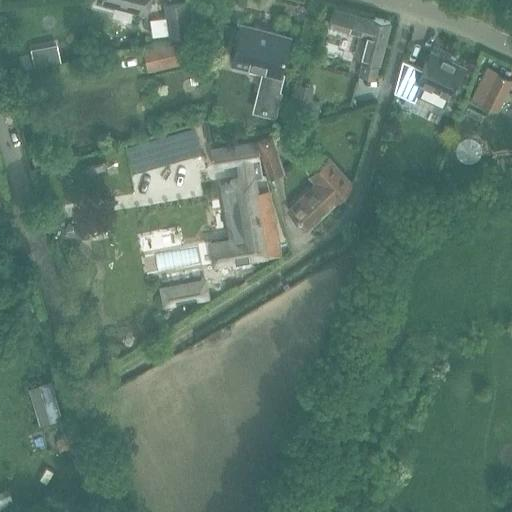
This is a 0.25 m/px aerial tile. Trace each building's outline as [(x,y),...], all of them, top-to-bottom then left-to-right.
[(102,0),(101,2),(145,14),(148,0),(102,0)] [(165,4),(170,36),(189,33),(185,1),(165,4)] [(364,15),(364,18),(333,9),(328,26),(359,35),(353,58),(362,61),(358,76),(374,80),(389,22),(364,15)] [(236,45),(232,61),(262,68),(258,85),(280,91),(284,72),(280,71),(284,57),(289,37),(240,25),(236,45)] [(192,63),(188,41),(142,50),(147,72),(192,63)] [(431,51),(430,53),(422,70),(402,61),(394,92),(414,101),(422,83),(450,96),(464,66),(431,51)] [(511,77),(488,66),(472,99),(497,112),(511,81),(511,77)] [(119,86),(123,104),(137,101),(133,83),(119,86)] [(511,87),(501,109),(511,113),(511,87)] [(268,175),(283,171),(274,136),(259,140),(268,175)] [(234,240),(210,244),(214,264),(231,261),(233,269),(253,266),(252,258),(278,253),(268,192),(261,193),(252,143),(212,150),(215,166),(238,162),(241,177),(232,179),(235,197),(225,198),(231,230),(232,230),(234,240)] [(288,210),(293,215),(307,230),(353,184),(327,159),(309,177),(315,183),(288,210)] [(204,281),(189,284),(192,299),(207,296),(204,281)] [(71,370),(60,372),(66,410),(77,408),(71,370)]
